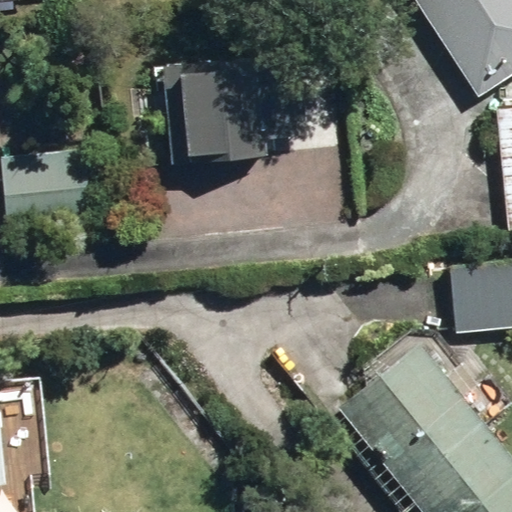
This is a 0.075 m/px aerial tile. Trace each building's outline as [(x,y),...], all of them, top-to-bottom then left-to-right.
[(511,0),(413,0),(475,93),(511,69),(511,0)] [(159,65),(167,165),(262,158),(261,140),(305,136),(300,55),(159,65)] [(511,100),(493,102),(502,231),(511,230),(511,100)] [(0,154),(0,218),(1,230),(89,226),(84,150),(0,154)] [(511,259),(447,264),(452,334),(511,329),(511,259)] [(334,410),(417,511),(511,511),(511,459),(482,423),(511,400),(472,352),(444,375),(417,342),(334,410)]
